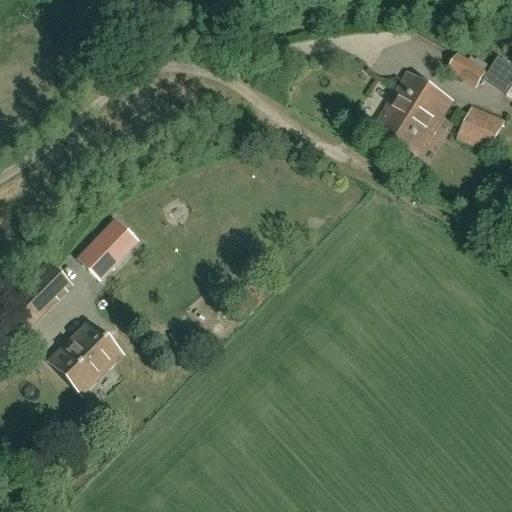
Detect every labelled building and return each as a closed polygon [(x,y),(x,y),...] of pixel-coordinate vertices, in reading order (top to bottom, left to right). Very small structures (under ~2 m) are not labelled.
[(458,57),(449,71),(476,88),(485,74),(458,57)] [(374,135),(414,160),(450,103),(410,78),(374,135)] [(30,79),(0,82),(0,126),(35,122),(30,79)] [(472,109),(457,140),(489,153),(504,122),(472,109)] [(129,253),(106,231),(76,262),(99,284),(129,253)] [(29,333),(73,289),(53,269),(48,264),(4,308),(29,333)] [(251,294),(236,309),(246,319),(261,305),(251,294)] [(81,396),(120,357),(89,326),(50,365),(81,396)]
